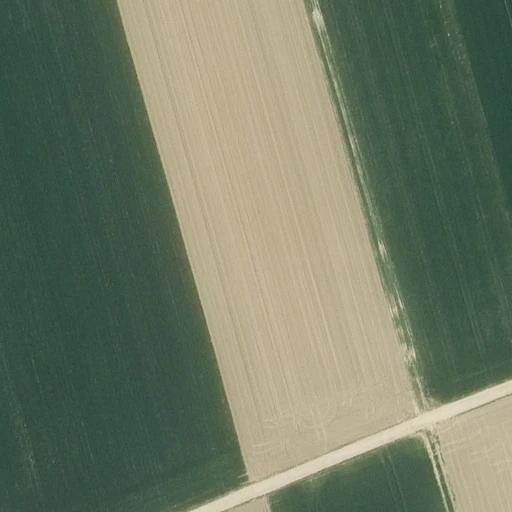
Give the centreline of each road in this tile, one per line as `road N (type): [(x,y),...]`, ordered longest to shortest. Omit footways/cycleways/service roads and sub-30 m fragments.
road 1 (track): [(307,0),(423,421)]
road 2 (track): [(511,386),(209,511)]
